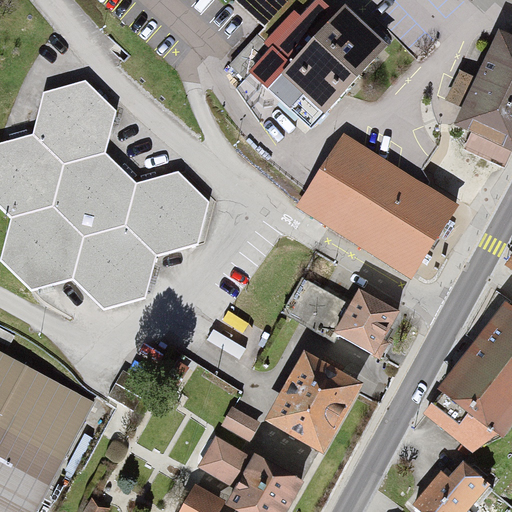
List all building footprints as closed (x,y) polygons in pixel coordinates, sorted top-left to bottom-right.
[(349,8),(267,90),(307,131),(390,48),(349,8)] [(511,35),(502,32),(462,124),(511,145),(511,35)] [(35,135),(0,143),(0,206),(12,218),(1,262),(32,289),(74,279),(106,310),(146,299),(157,258),(200,250),(210,203),(179,174),(139,185),(109,156),(117,114),(86,85),(45,96),(35,135)] [(461,210),(343,140),(302,209),(420,279),(461,210)] [(304,280),(287,314),(318,330),(336,296),(304,280)] [(362,295),(340,333),(382,356),(404,318),(362,295)] [(511,308),(509,306),(425,416),(488,464),(511,432),(511,308)] [(308,353),(270,419),(330,453),(367,386),(308,353)] [(0,511),(32,511),(89,405),(0,358),(0,511)] [(234,411),(224,428),(250,443),(260,425),(234,411)] [(218,440),(199,468),(223,484),(242,456),(218,440)] [(262,453),(234,505),(248,511),(289,511),(308,478),(262,453)] [(453,462),(418,505),(426,511),(472,511),(489,491),(453,462)] [(199,487),(184,511),(214,511),(221,500),(199,487)]
